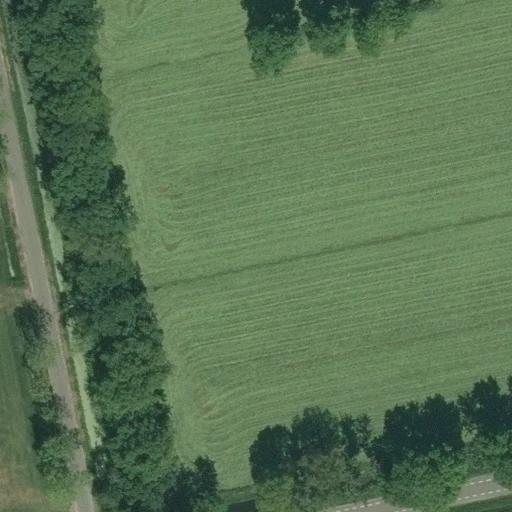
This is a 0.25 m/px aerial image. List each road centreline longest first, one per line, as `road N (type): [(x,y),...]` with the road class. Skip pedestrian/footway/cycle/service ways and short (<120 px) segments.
road 1 (unclassified): [(86,511),(0,97)]
road 2 (tertiary): [(385,511),(511,485)]
